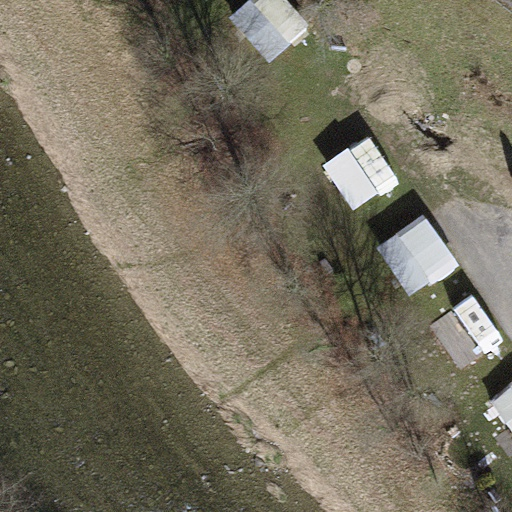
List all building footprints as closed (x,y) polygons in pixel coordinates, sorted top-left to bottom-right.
[(355,216),(401,187),(371,141),(325,170),(355,216)] [(430,222),(378,254),(408,302),(460,270),(430,222)] [(435,333),(481,300),(461,273),(415,305),(435,333)] [(439,332),(464,372),(507,345),(483,305),(439,332)] [(491,405),(511,386),(511,351),(507,345),(468,380),(491,405)] [(511,431),(511,391),(493,406),(511,431)]
